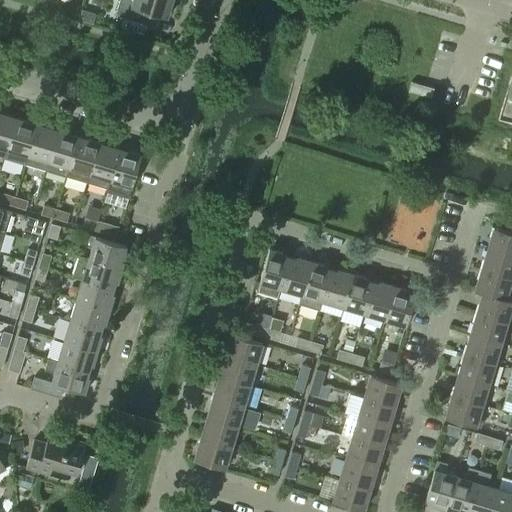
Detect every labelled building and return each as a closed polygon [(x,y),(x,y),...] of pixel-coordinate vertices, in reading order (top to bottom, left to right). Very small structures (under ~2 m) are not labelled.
[(119,0),(115,14),(146,24),(149,12),(166,17),(169,9),(172,10),(175,0),(119,0)] [(0,156),(4,157),(16,117),(0,111),(0,156)] [(16,117),(4,157),(24,163),(27,154),(37,123),(16,117)] [(37,123),(27,154),(24,163),(45,169),(57,129),(37,123)] [(57,129),(45,169),(66,175),(78,135),(57,129)] [(78,135),(66,175),(87,181),(99,141),(78,135)] [(99,141),(87,181),(107,187),(119,148),(99,141)] [(119,148),(107,187),(129,194),(140,155),(140,154),(119,148)] [(0,201),(12,205),(15,196),(1,191),(0,194),(0,201)] [(15,196),(12,205),(25,209),(28,199),(15,196)] [(53,217),(56,208),(43,204),(40,213),(53,217)] [(0,230),(5,232),(11,210),(2,207),(0,206),(0,230)] [(56,208),(53,217),(66,221),(69,211),(56,208)] [(95,230),(97,221),(84,217),(82,226),(95,230)] [(41,234),(45,221),(36,218),(32,232),(41,234)] [(97,221),(95,230),(107,234),(114,236),(118,226),(98,220),(97,221)] [(56,239),(60,225),(50,223),(46,236),(56,239)] [(511,231),(493,226),(487,247),(511,254),(511,231)] [(88,257),(121,267),(125,254),(124,251),(126,245),(86,233),(82,244),(91,247),(88,257)] [(23,260),(33,262),(36,250),(27,247),(23,260)] [(259,281),(256,291),(277,297),(280,287),(289,256),(283,254),(282,251),(269,247),(259,281)] [(511,254),(487,247),(481,268),(511,277),(511,254)] [(38,264),(48,267),(51,254),(42,252),(38,264)] [(121,267),(88,257),(77,253),(71,274),(82,277),(113,287),(115,281),(118,279),(121,267)] [(289,256),(280,287),(301,293),(311,260),(298,256),(295,258),(289,256)] [(33,262),(23,260),(19,273),(29,276),(33,262)] [(311,260),(301,293),(298,304),(318,310),(322,300),(331,268),(325,267),(323,264),(311,260)] [(48,267),(38,264),(34,277),(44,280),(48,267)] [(342,306),(352,272),(340,269),(337,270),(331,268),(322,300),(342,306)] [(511,285),(511,277),(481,268),(474,289),(511,299),(508,298),(511,285)] [(352,272),(342,306),(363,312),(372,281),(366,279),(365,276),(352,272)] [(76,298),(109,308),(113,296),(111,293),(113,287),(82,277),(76,298)] [(384,318),(394,285),(381,281),(378,283),(372,281),(363,312),(384,318)] [(394,285),(384,318),(405,324),(414,293),(408,291),(406,288),(394,285)] [(11,301),(20,304),(24,291),(14,288),(11,301)] [(511,313),(511,299),(474,289),(482,292),(476,312),(510,322),(511,313)] [(26,306),(35,308),(39,296),(30,293),(26,306)] [(70,319),(101,328),(102,322),(105,321),(109,308),(76,298),(70,319)] [(20,304),(11,301),(6,315),(16,318),(20,304)] [(26,306),(22,319),(31,322),(35,308),(26,306)] [(510,322),(476,312),(470,332),(503,342),(510,322)] [(46,313),(44,321),(53,323),(55,316),(46,313)] [(271,316),(268,328),(279,331),(282,320),(271,316)] [(63,339),(97,349),(100,337),(99,334),(101,328),(70,319),(63,339)] [(265,337),(268,328),(255,324),(252,333),(265,337)] [(268,328),(265,337),(278,341),(281,331),(268,328)] [(0,339),(0,343),(8,345),(12,333),(3,330),(0,339)] [(225,354),(255,363),(262,341),(231,332),(225,354)] [(503,342),(470,332),(463,353),(497,363),(503,342)] [(14,347),(22,350),(26,337),(18,334),(14,347)] [(296,336),(294,345),(307,349),(310,340),(296,336)] [(346,338),(342,349),(351,352),(354,340),(346,338)] [(57,360),(88,369),(90,363),(93,362),(97,349),(63,339),(57,360)] [(310,340),(307,349),(320,353),(322,344),(310,340)] [(22,350),(14,347),(7,368),(19,372),(25,351),(22,350)] [(338,348),(335,357),(348,361),(351,352),(342,349),(338,348)] [(351,352),(348,361),(361,365),(364,356),(351,352)] [(497,363),(463,353),(457,374),(491,384),(497,363)] [(218,374),(249,384),(255,363),(225,354),(218,374)] [(88,369),(57,360),(57,362),(48,359),(44,369),(54,372),(51,381),(63,385),(84,391),(88,378),(86,375),(88,369)] [(390,374),(393,365),(380,361),(377,370),(390,374)] [(297,375),(306,378),(310,366),(301,363),(297,375)] [(315,368),(312,380),(320,383),(324,370),(315,368)] [(363,395),(394,404),(400,382),(370,373),(363,395)] [(212,395),(243,404),(249,384),(218,374),(212,395)] [(491,384),(457,374),(451,394),(485,405),(491,384)] [(63,385),(51,381),(34,376),(30,387),(60,396),(63,385)] [(297,376),(294,388),(302,391),(306,378),(297,376)] [(312,380),(308,392),(317,395),(320,383),(312,380)] [(485,405),(451,394),(445,416),(478,426),(485,405)] [(206,416),(237,425),(243,404),(212,395),(206,416)] [(394,404),(363,395),(357,416),(388,425),(394,404)] [(289,405),(285,417),(293,420),(297,408),(289,405)] [(303,409),(299,422),(308,424),(312,412),(303,409)] [(388,425),(357,416),(346,412),(340,433),(351,436),(381,445),(388,425)] [(200,437),(230,446),(237,425),(206,416),(200,437)] [(285,417),(281,430),(290,432),(293,420),(285,417)] [(299,422),(296,434),(304,436),(308,424),(299,422)] [(447,423),(444,432),(457,436),(460,427),(447,423)] [(0,431),(0,444),(6,446),(9,434),(0,431)] [(77,472),(85,442),(49,432),(46,443),(33,439),(25,466),(50,474),(53,465),(77,472)] [(476,432),(473,441),(486,444),(489,436),(476,432)] [(345,457),(375,466),(381,445),(351,436),(345,457)] [(489,436),(486,444),(499,448),(501,440),(489,436)] [(230,446),(200,437),(193,458),(224,467),(230,446)] [(21,440),(11,441),(12,451),(22,450),(21,440)] [(276,446),(273,459),(281,461),(285,449),(276,446)] [(291,451),(287,463),(296,465),(299,453),(291,451)] [(86,454),(81,473),(91,476),(97,457),(86,454)] [(375,466),(345,457),(338,478),(369,487),(375,466)] [(273,459),(269,471),(277,473),(281,461),(273,459)] [(445,508),(455,475),(444,471),(446,463),(436,460),(433,468),(424,499),(431,501),(432,504),(445,508)] [(287,463),(284,475),(292,478),(296,465),(287,463)] [(455,475),(445,508),(457,511),(460,510),(466,511),(479,469),(467,465),(464,477),(455,475)] [(479,469),(466,511),(488,511),(496,487),(487,484),(491,473),(479,469)] [(496,487),(488,511),(511,511),(511,509),(511,479),(501,476),(497,487),(496,487)] [(369,487),(338,478),(332,499),(363,508),(369,487)]
